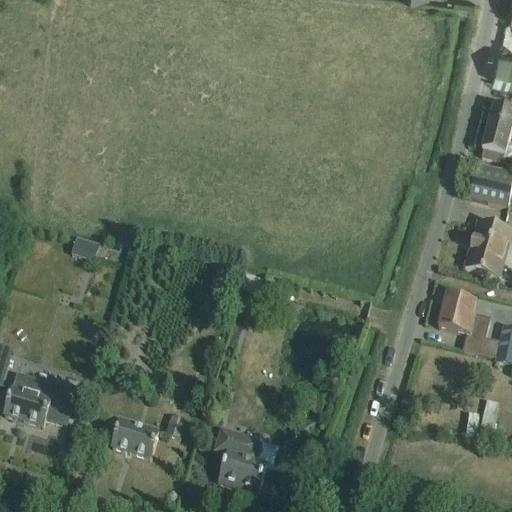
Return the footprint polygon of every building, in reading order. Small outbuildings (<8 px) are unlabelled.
[(511,58),(499,55),(492,83),(511,87),(511,58)] [(511,115),(494,111),(480,163),(502,168),(511,132),(511,115)] [(476,171),(469,203),(508,212),(511,195),(511,179),(501,177),(476,171)] [(500,282),(511,238),(511,236),(478,226),(465,273),(500,282)] [(77,241),(73,259),(95,265),(100,247),(77,241)] [(244,277),(240,292),(257,297),(262,282),(244,277)] [(496,366),(511,369),(511,333),(504,332),(501,346),(488,342),(493,323),(473,318),(475,305),(447,298),(439,332),(466,339),(463,354),(497,363),(496,366)] [(216,340),(212,352),(222,354),(225,343),(216,340)] [(0,348),(0,391),(1,392),(12,352),(0,348)] [(6,417),(5,420),(43,431),(46,423),(66,430),(70,417),(78,392),(65,388),(64,390),(19,377),(14,393),(13,393),(6,417)] [(501,435),(502,402),(488,401),(487,416),(472,415),(471,434),(501,435)] [(180,443),(185,424),(172,421),(167,439),(180,443)] [(151,464),(159,437),(120,425),(112,452),(151,464)] [(267,469),(255,465),(260,446),(218,433),(211,457),(227,462),(220,484),(259,496),(267,469)] [(288,475),(293,457),(280,453),(274,471),(288,475)]
